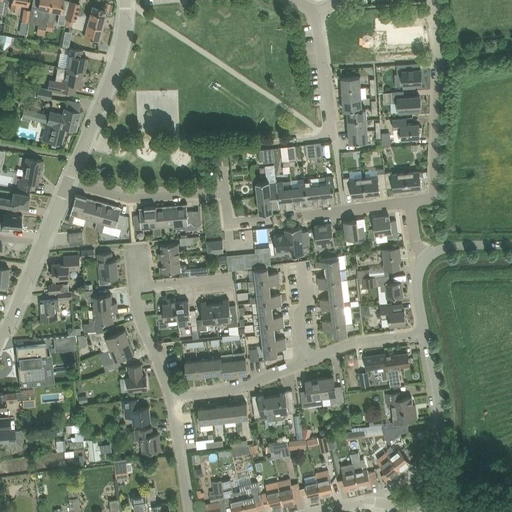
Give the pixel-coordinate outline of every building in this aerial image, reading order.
[(11,0),(10,9),(18,11),(19,4),(28,5),(28,0),(11,0)] [(46,30),(51,0),(38,0),(37,8),(40,9),(39,20),(37,27),(38,27),(37,34),(44,35),(46,30)] [(64,22),(70,0),(68,0),(51,0),(46,30),(51,31),(53,22),(54,23),(55,11),(61,12),(61,14),(63,14),(63,17),(62,22),(64,22)] [(92,7),(89,19),(85,12),(80,15),(76,14),(79,3),(71,1),(66,18),(103,28),(103,27),(101,27),(105,10),(92,7)] [(23,8),(21,20),(29,21),(31,9),(23,8)] [(66,18),(63,27),(66,27),(65,29),(69,30),(69,29),(81,32),(81,35),(98,39),(101,27),(103,28),(66,18)] [(393,29),(392,19),(376,21),(377,31),(393,29)] [(405,44),(421,43),(419,27),(395,29),(396,42),(405,42),(405,44)] [(57,66),(66,67),(85,71),(87,57),(81,56),(83,49),(73,48),(70,47),(69,54),(60,52),(57,66)] [(398,73),(395,73),(395,86),(403,86),(403,87),(415,86),(415,84),(422,84),(421,69),(416,69),(416,63),(397,64),(398,73)] [(88,72),(85,71),(66,67),(57,66),(55,79),(49,78),(47,87),(51,88),(75,93),(76,84),(82,85),(83,78),(87,79),(88,72)] [(361,87),(360,76),(342,77),(342,85),(343,85),(344,88),(361,87)] [(51,88),(47,87),(38,86),(32,85),(30,94),(36,95),(36,97),(50,99),(51,88)] [(361,87),(344,88),(344,91),(342,91),(343,99),(362,98),(365,97),(365,93),(362,94),(361,87)] [(392,112),(399,111),(399,114),(414,113),(413,110),(421,110),(420,96),(410,96),(404,97),(404,90),(391,91),(391,92),(392,102),(391,103),(392,112)] [(384,103),(391,103),(392,102),(391,92),(383,92),(384,103)] [(363,109),(362,108),(362,98),(343,99),(343,107),(345,107),(345,110),(348,110),(363,109)] [(30,121),(31,118),(52,124),(48,141),(61,144),(66,127),(76,129),(80,111),(63,107),(62,114),(50,111),(49,114),(33,110),(25,108),(22,118),(30,121)] [(366,108),(362,108),(363,109),(348,110),(348,117),(349,117),(349,120),(367,119),(366,108)] [(399,139),(404,139),(404,140),(414,139),(414,138),(420,138),(420,135),(421,135),(422,126),(419,126),(419,123),(407,123),(407,117),(388,118),(388,122),(393,121),(393,128),(398,127),(399,139)] [(368,130),(367,119),(349,120),(350,123),(348,123),(349,131),(368,130)] [(351,142),(361,142),(369,141),(368,130),(349,131),(349,139),(351,139),(351,142)] [(383,144),(391,144),(390,131),(383,132),(383,144)] [(305,144),(306,154),(307,158),(311,158),(311,163),(317,162),(316,157),(317,157),(315,143),(305,144)] [(287,146),(289,165),(295,165),(295,159),(296,159),(294,145),(287,146)] [(284,166),(289,165),(287,146),(281,147),(284,166)] [(274,158),(273,148),(263,149),(265,160),(265,162),(275,161),(274,158)] [(43,160),(33,159),(26,157),(22,178),(19,178),(17,187),(21,187),(30,189),(32,182),(37,183),(39,170),(41,170),(43,160)] [(406,172),(393,174),(392,171),(385,172),(387,187),(393,186),(394,192),(408,191),(406,172)] [(410,172),(406,172),(408,191),(422,189),(420,171),(410,172)] [(364,178),(366,196),(380,195),(380,188),(387,187),(385,172),(378,173),(378,176),(364,178)] [(327,184),(319,185),(321,203),(323,203),(323,204),(329,203),(329,202),(335,202),(333,175),(326,176),(327,184)] [(318,177),(311,178),(305,179),(308,205),(314,204),(314,205),(320,204),(320,203),(321,203),(319,185),(318,177)] [(352,198),(366,196),(364,178),(351,179),(350,177),(343,177),(345,193),(352,192),(352,198)] [(305,179),(291,180),(294,206),(296,206),(296,207),(302,206),(301,205),(308,205),(305,179)] [(270,183),(270,182),(270,180),(256,182),(258,197),(278,195),(277,182),(270,183)] [(291,180),(283,181),(277,182),(278,195),(280,213),(281,213),(280,208),(286,207),(287,208),(292,207),(292,206),(294,206),(291,180)] [(0,205),(18,209),(19,206),(27,207),(29,194),(12,191),(11,197),(0,195),(0,205)] [(84,225),(86,218),(91,200),(87,199),(87,197),(76,193),(76,194),(68,221),(73,223),(73,221),(84,225)] [(278,195),(258,197),(260,213),(273,211),(273,209),(279,208),(280,213),(278,195)] [(86,218),(97,222),(95,229),(99,230),(107,202),(96,199),(96,201),(91,200),(86,218)] [(107,202),(99,230),(103,231),(105,223),(122,229),(126,215),(120,213),(121,209),(116,208),(117,205),(107,202)] [(173,226),(173,228),(184,227),(184,230),(195,229),(194,210),(187,211),(187,204),(187,203),(176,204),(176,207),(171,207),(173,226)] [(158,235),(162,234),(161,227),(173,226),(171,207),(166,208),(166,205),(155,206),(158,235)] [(154,235),(158,235),(155,206),(145,207),(145,209),(140,210),(140,215),(134,215),(135,229),(153,227),(154,235)] [(19,228),(20,223),(20,221),(21,221),(22,218),(20,217),(21,215),(3,213),(2,219),(0,218),(0,229),(9,230),(10,227),(19,228)] [(375,227),(376,235),(387,234),(387,238),(398,236),(396,219),(390,220),(389,215),(374,217),(375,227)] [(344,221),(345,231),(346,239),(353,238),(353,243),(366,241),(364,226),(358,227),(357,219),(344,221)] [(315,225),(316,235),(318,247),(335,245),(335,244),(340,244),(340,236),(333,236),(331,223),(315,225)] [(274,233),(276,251),(277,251),(293,249),(293,254),(292,254),(293,254),(305,253),(304,253),(304,247),(310,246),(309,230),(302,231),(302,228),(302,227),(285,229),(285,233),(275,234),(275,233),(274,233)] [(181,237),(180,237),(181,244),(193,243),(193,239),(199,239),(198,235),(187,236),(181,237)] [(161,244),(162,252),(162,257),(180,256),(179,243),(171,243),(161,244)] [(382,249),(385,269),(400,267),(399,256),(401,256),(400,247),(382,249)] [(82,250),(82,257),(95,256),(94,249),(82,250)] [(271,264),(271,260),(270,251),(258,252),(255,252),(256,266),(271,264)] [(98,253),(99,263),(100,278),(119,277),(118,266),(116,266),(115,263),(117,263),(117,258),(113,259),(112,252),(98,253)] [(256,266),(255,252),(248,253),(250,267),(256,266)] [(227,255),(228,262),(228,270),(250,267),(248,253),(227,255)] [(70,270),(81,269),(79,254),(64,256),(65,262),(53,263),(54,279),(71,277),(70,270)] [(228,262),(227,255),(219,256),(219,263),(228,262)] [(162,257),(162,258),(164,272),(180,270),(180,276),(210,273),(209,266),(187,267),(187,264),(181,264),(180,256),(162,257)] [(327,265),(327,270),(341,269),(340,258),(316,260),(317,266),(327,265)] [(0,288),(7,290),(9,268),(0,266),(0,288)] [(255,280),(279,277),(278,272),(268,273),(268,267),(254,269),(255,279),(255,280)] [(357,270),(358,277),(370,276),(369,268),(357,270)] [(342,280),(341,269),(327,270),(328,276),(318,277),(319,282),(342,280)] [(370,276),(358,277),(359,283),(363,283),(363,286),(378,285),(378,284),(381,284),(381,290),(386,290),(387,297),(403,296),(401,281),(389,282),(388,275),(377,276),(377,275),(376,275),(370,276)] [(280,283),(279,277),(255,280),(255,279),(248,280),(249,292),(270,289),(270,284),(280,283)] [(329,286),(330,292),(343,290),(342,280),(319,282),(319,287),(329,286)] [(58,292),(65,291),(64,283),(59,284),(49,285),(50,292),(58,292)] [(111,294),(102,294),(94,295),(93,289),(87,289),(81,290),(82,297),(88,296),(88,301),(93,300),(94,308),(117,306),(117,302),(112,302),(112,300),(113,300),(113,299),(112,300),(111,294)] [(252,302),(281,299),(281,294),(271,295),(270,289),(249,292),(251,302),(252,302)] [(343,290),(330,292),(330,297),(320,299),(321,304),(350,301),(350,300),(349,290),(343,290)] [(164,313),(158,313),(160,328),(169,327),(168,319),(178,318),(176,301),(176,297),(169,298),(169,302),(163,303),(164,313)] [(58,318),(57,309),(56,299),(40,300),(42,320),(58,318)] [(215,302),(218,322),(228,321),(229,334),(231,334),(239,333),(238,329),(237,315),(231,315),(229,299),(223,299),(224,302),(216,303),(216,302),(215,302)] [(282,304),(281,299),(252,302),(253,313),(260,312),(273,311),(272,305),(282,304)] [(197,324),(196,319),(197,319),(195,308),(190,309),(189,300),(176,301),(178,318),(179,324),(178,324),(178,325),(187,324),(188,325),(192,325),(192,330),(198,330),(197,324)] [(332,314),(345,312),(345,306),(351,305),(351,300),(350,300),(350,301),(321,304),(322,309),(332,308),(332,314)] [(198,330),(207,329),(207,323),(218,322),(215,302),(215,303),(207,304),(207,301),(201,302),(202,312),(203,318),(197,319),(196,319),(197,324),(198,330)] [(371,305),(363,306),(363,312),(364,312),(364,315),(370,315),(370,312),(372,312),(371,305)] [(404,310),(392,311),(391,305),(380,306),(381,319),(389,318),(390,325),(406,323),(404,310)] [(95,323),(104,322),(114,321),(113,315),(115,315),(115,314),(113,315),(113,312),(118,312),(117,306),(94,308),(94,309),(95,317),(89,318),(90,322),(84,323),(85,331),(88,331),(89,332),(97,331),(95,323)] [(261,323),(284,321),(283,315),(273,317),(273,311),(260,312),(261,323)] [(332,314),(333,319),(323,320),(323,326),(346,323),(345,312),(332,314)] [(284,321),(261,323),(260,323),(262,334),(275,333),(274,327),(284,326),(284,321)] [(348,334),(347,324),(346,323),(323,326),(324,331),(334,330),(335,336),(348,334)] [(125,329),(116,333),(106,337),(104,330),(101,331),(97,331),(89,332),(89,333),(93,343),(98,341),(98,340),(100,339),(102,343),(100,344),(102,350),(105,351),(110,349),(110,348),(130,340),(125,329)] [(276,338),(275,333),(262,334),(263,345),(286,342),(286,337),(276,338)] [(53,337),(55,351),(78,349),(76,334),(53,337)] [(119,359),(125,356),(135,352),(130,340),(110,348),(110,349),(114,360),(104,364),(107,372),(122,366),(119,359)] [(286,342),(263,345),(264,356),(278,355),(277,349),(287,348),(286,342)] [(18,365),(20,379),(46,377),(44,363),(41,363),(40,355),(48,355),(47,345),(46,343),(37,343),(16,345),(18,358),(21,357),(21,365),(18,365)] [(250,358),(251,361),(259,360),(259,357),(258,347),(249,348),(250,358)] [(393,352),(386,353),(388,366),(387,366),(388,371),(404,368),(403,365),(410,364),(408,352),(393,354),(393,352)] [(221,354),(221,357),(223,375),(231,375),(231,378),(236,377),(234,359),(233,359),(232,353),(221,354)] [(365,356),(367,366),(367,369),(387,366),(388,366),(386,353),(365,356)] [(221,357),(209,359),(211,374),(218,373),(219,376),(223,375),(221,357)] [(234,359),(236,377),(241,377),(240,373),(248,373),(246,357),(234,359)] [(211,374),(209,359),(197,360),(199,378),(204,378),(204,374),(211,374)] [(199,378),(197,360),(185,361),(187,376),(194,375),(194,379),(199,378)] [(127,376),(129,390),(148,389),(146,375),(143,375),(141,364),(129,366),(130,376),(127,376)] [(370,385),(368,371),(359,372),(361,386),(370,385)] [(334,376),(320,378),(323,397),(330,396),(331,403),(344,401),(342,387),(335,388),(334,376)] [(306,380),(307,389),(308,392),(301,393),(303,406),(323,404),(323,397),(320,378),(306,380)] [(0,409),(6,409),(6,403),(12,402),(12,400),(22,399),(23,407),(35,406),(34,388),(22,389),(22,390),(0,391),(0,409)] [(295,411),(294,400),(292,390),(280,391),(281,394),(273,395),(276,419),(282,418),(284,418),(285,417),(286,416),(287,415),(286,413),(289,413),(289,412),(295,411)] [(382,427),(398,425),(408,424),(407,419),(417,418),(416,409),(413,409),(412,397),(402,398),(400,391),(385,392),(387,406),(392,405),(394,421),(381,422),(382,427)] [(252,395),(253,405),(255,417),(262,416),(262,419),(269,418),(269,420),(276,419),(273,395),(264,396),(264,393),(252,395)] [(82,403),(89,401),(87,395),(80,396),(82,403)] [(150,406),(140,407),(139,398),(121,400),(122,407),(124,407),(125,417),(132,416),(133,422),(151,420),(150,406)] [(223,405),(224,420),(236,419),(234,400),(229,401),(230,404),(223,405)] [(248,415),(248,412),(247,402),(239,403),(239,400),(234,400),(236,419),(249,417),(249,415),(248,415)] [(200,423),(212,421),(210,403),(205,404),(206,407),(198,408),(200,423)] [(212,421),(224,420),(223,405),(215,406),(215,403),(210,403),(212,421)] [(0,416),(0,427),(10,427),(9,416),(0,416)] [(382,427),(384,434),(385,438),(389,443),(401,433),(398,425),(382,427)] [(152,427),(142,428),(134,429),(135,440),(141,439),(142,452),(161,450),(159,433),(153,434),(152,427)] [(312,428),(305,427),(302,427),(303,434),(303,437),(304,438),(309,437),(312,428)] [(0,446),(24,445),(22,428),(0,429),(0,446)] [(330,448),(327,439),(326,434),(320,436),(318,436),(321,450),(330,448)] [(327,439),(330,448),(336,447),(334,437),(327,439)] [(89,439),(91,460),(101,459),(101,453),(112,451),(111,443),(98,444),(97,438),(89,439)] [(290,449),(306,447),(305,438),(289,440),(290,449)] [(65,440),(56,440),(57,451),(66,450),(65,440)] [(283,456),(291,455),(287,440),(269,442),(270,445),(271,451),(282,449),(283,456)] [(241,445),(240,445),(231,446),(232,455),(242,454),(241,445)] [(410,461),(404,453),(400,449),(396,452),(391,445),(387,448),(388,449),(391,457),(400,469),(410,461)] [(232,454),(231,448),(219,449),(219,456),(232,454)] [(388,449),(376,458),(386,471),(382,475),(386,480),(400,469),(391,457),(388,449)] [(353,461),(356,471),(359,486),(377,482),(375,472),(374,470),(368,472),(367,468),(363,469),(359,451),(351,453),(353,461)] [(129,476),(127,461),(114,463),(116,478),(129,476)] [(344,478),(338,479),(339,485),(345,483),(346,489),(359,486),(356,471),(353,461),(340,464),(342,473),(344,478)] [(204,475),(202,467),(198,467),(194,468),(193,468),(195,477),(204,475)] [(47,478),(55,477),(53,469),(46,470),(47,478)] [(328,469),(322,470),(316,472),(318,479),(321,495),(334,492),(330,476),(328,469)] [(278,481),(283,504),(296,501),(291,478),(278,481)] [(321,495),(318,479),(306,482),(307,486),(300,488),(301,493),(307,492),(309,498),(321,495)] [(259,480),(240,485),(242,497),(245,511),(249,511),(263,509),(260,494),(258,494),(257,490),(261,489),(259,480)] [(270,503),(271,507),(283,504),(278,481),(266,484),(268,491),(262,493),(264,505),(270,503)] [(146,487),(148,503),(156,501),(154,486),(146,487)] [(68,490),(71,511),(80,511),(77,489),(68,490)] [(210,495),(211,502),(206,503),(207,511),(222,511),(219,500),(224,499),(225,498),(224,492),(210,495)] [(144,511),(144,509),(147,509),(145,495),(132,497),(134,506),(135,511),(144,511)] [(245,511),(242,497),(230,500),(232,511),(245,511)] [(109,500),(111,511),(121,511),(119,498),(109,500)] [(154,511),(170,511),(169,502),(153,505),(154,511)]
